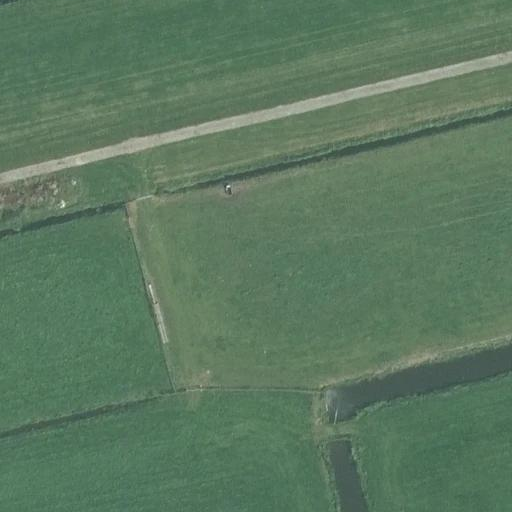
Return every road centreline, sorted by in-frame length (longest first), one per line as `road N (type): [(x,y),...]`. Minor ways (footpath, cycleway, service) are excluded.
road 1 (track): [(0,177),(511,59)]
road 2 (track): [(186,399),(130,147)]
